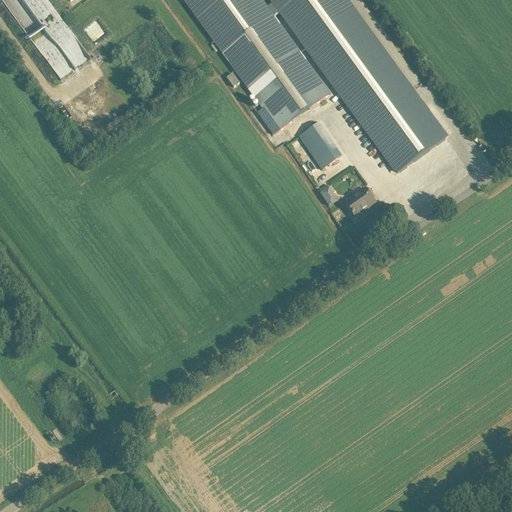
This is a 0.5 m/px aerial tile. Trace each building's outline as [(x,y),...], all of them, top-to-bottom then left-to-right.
[(268,0),(272,5),(267,8),(261,0),(181,0),(221,55),(222,54),(274,17),(278,14),(296,0),(268,0)] [(347,0),(296,0),(278,14),(396,176),(448,138),(347,0)] [(330,95),(274,17),(222,54),(262,110),(258,114),(274,136),(330,95)] [(62,79),(90,57),(68,30),(56,40),(62,47),(58,50),(62,55),(58,58),(56,56),(52,59),(50,56),(55,52),(53,49),(48,54),(44,49),(40,52),(62,79)] [(227,79),(234,88),(240,84),(233,75),(227,79)] [(299,138),(322,170),(341,157),(318,125),(299,138)] [(329,187),(319,194),(329,208),(339,201),(329,187)] [(345,204),(355,218),(364,212),(364,211),(375,203),(377,206),(366,189),(345,204)]
